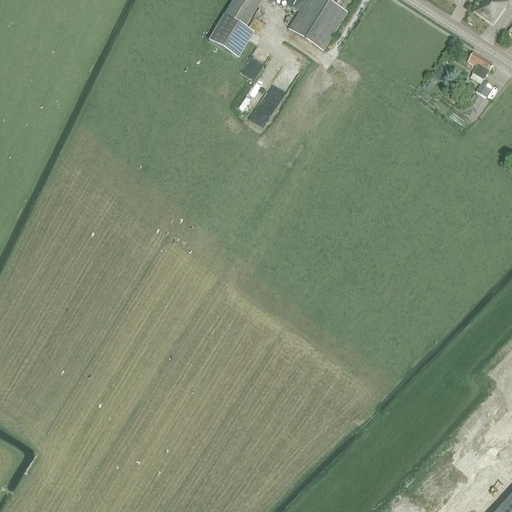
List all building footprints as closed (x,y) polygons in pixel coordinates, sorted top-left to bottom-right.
[(233,0),(224,16),(245,29),(262,0),(233,0)] [(323,53),(347,14),(325,0),(276,0),(291,9),(292,8),(299,13),(288,31),(323,53)] [(483,0),(476,12),(493,25),(508,2),(504,0),(483,0)] [(254,34),(245,29),(224,16),(209,43),(239,60),(254,34)] [(444,61),(450,65),(455,57),(449,53),(444,61)] [(493,66),(473,54),(467,63),(476,69),(472,75),(483,82),(476,93),(486,100),(493,87),(484,82),(493,66)] [(421,89),(428,94),(438,82),(431,76),(421,89)] [(467,107),(473,111),(477,114),(484,102),(476,98),(474,96),(467,107)] [(467,107),(463,113),(472,119),(476,113),(467,107)] [(511,361),(502,373),(511,381),(511,361)] [(511,511),(511,495),(503,506),(501,504),(494,511),(511,511)]
